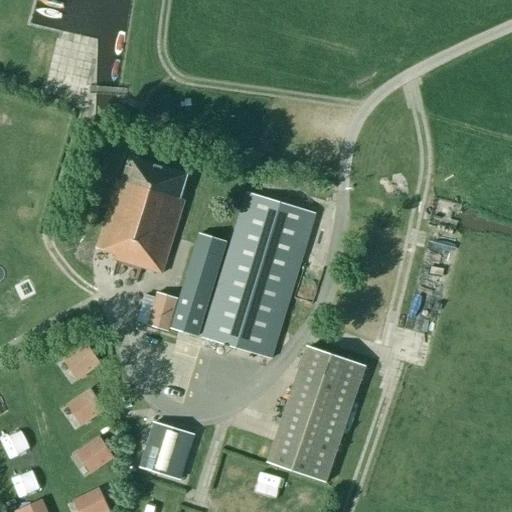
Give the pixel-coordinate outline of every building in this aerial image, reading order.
[(184,200),(179,198),(187,175),(129,158),(121,181),(117,180),(95,249),(109,253),(114,255),(112,259),(161,274),(184,200)] [(201,338),(270,359),(315,214),(246,193),(201,338)] [(176,303),(169,329),(197,338),(226,242),(198,233),(176,303)] [(169,329),(176,303),(154,297),(144,331),(166,337),(169,329)] [(306,348),(267,464),(325,483),(365,368),(306,348)] [(82,354),(54,370),(65,390),(93,373),(82,354)] [(107,412),(91,389),(64,407),(80,430),(107,412)] [(139,469),(180,481),(194,434),(153,422),(139,469)] [(111,464),(97,442),(72,457),(86,480),(111,464)] [(17,500),(40,492),(34,477),(11,485),(17,500)] [(105,511),(98,493),(71,503),(74,511),(105,511)]
